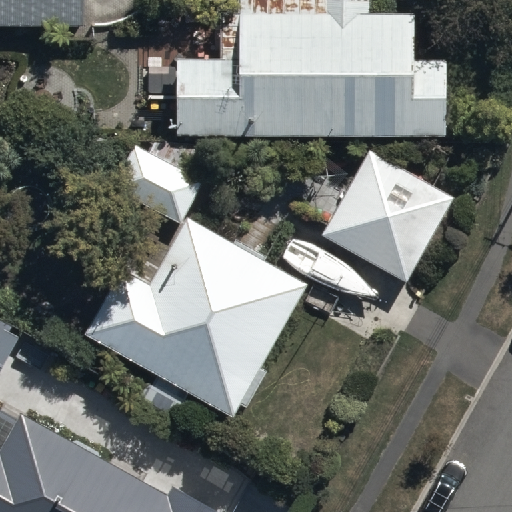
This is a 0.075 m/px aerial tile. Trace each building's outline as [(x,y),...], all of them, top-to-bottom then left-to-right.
[(0,0),(0,15),(83,18),(83,0),(0,0)] [(174,46),(173,122),(443,126),(444,45),(410,45),(411,5),(366,4),(366,0),(237,0),(238,12),(218,12),(217,47),(174,46)] [(202,172),(133,136),(111,178),(179,214),(145,273),(119,259),(84,325),(231,403),(235,395),(245,401),(268,359),(261,355),(307,269),(184,204),(202,172)] [(446,185),(366,138),(316,225),(396,272),(446,185)] [(0,362),(21,324),(0,312),(0,362)] [(0,511),(234,511),(235,511),(169,473),(165,480),(20,397),(0,432),(0,511)]
